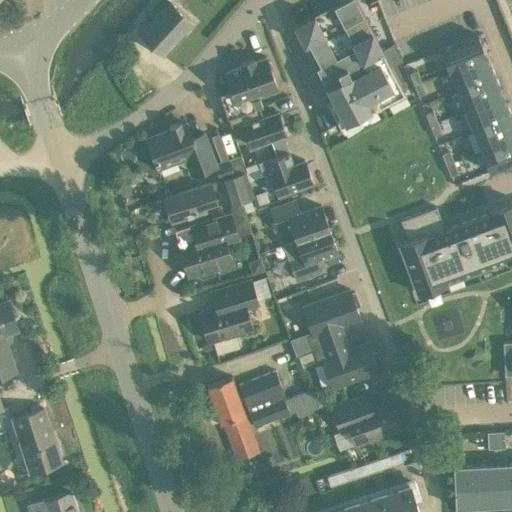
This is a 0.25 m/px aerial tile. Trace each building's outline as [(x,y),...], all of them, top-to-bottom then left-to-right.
[(339,0),(294,24),(316,66),(347,126),(405,95),(355,0),(339,0)] [(161,54),(191,23),(168,1),(138,32),(161,54)] [(449,69),(486,54),(477,33),(441,48),(449,69)] [(494,74),(486,54),(449,69),(457,89),(494,74)] [(227,116),(259,106),(258,105),(261,104),(258,95),(277,88),(271,72),(272,69),(269,61),(267,60),(265,56),(254,60),(253,58),(240,63),(241,65),(225,71),(232,90),(219,94),(227,116)] [(409,72),(414,84),(421,81),(417,69),(409,72)] [(466,109),(502,94),(494,74),(457,89),(466,109)] [(421,81),(414,84),(418,95),(426,92),(421,81)] [(510,114),(502,94),(466,109),(474,129),(510,114)] [(263,117),(259,106),(227,116),(232,129),(243,125),(251,146),(271,139),(276,156),(288,151),(282,135),(285,134),(277,111),(263,117)] [(430,124),(437,120),(433,109),(425,112),(430,124)] [(511,136),(511,118),(510,114),(474,129),(482,149),(511,136)] [(430,124),(434,135),(442,132),(437,120),(430,124)] [(180,122),(174,125),(169,126),(170,128),(146,137),(158,167),(177,160),(178,162),(185,165),(187,165),(191,174),(215,165),(216,164),(215,163),(205,136),(193,141),(185,122),(181,124),(180,122)] [(511,136),(482,149),(490,170),(511,160),(511,136)] [(442,152),(446,164),(454,160),(449,149),(442,152)] [(278,194),(312,182),(304,160),(292,164),(288,151),(276,156),(258,162),(263,176),(270,173),(278,194)] [(216,164),(215,165),(220,180),(234,175),(227,159),(215,163),(216,164)] [(446,164),(451,175),(458,172),(454,160),(446,164)] [(234,175),(220,180),(229,203),(240,199),(253,194),(244,170),(234,175)] [(171,219),(204,209),(203,204),(215,200),(210,182),(190,188),(179,192),(164,197),(171,219)] [(266,190),(256,193),(259,203),(269,200),(266,190)] [(240,199),(229,203),(232,212),(230,212),(232,221),(246,216),(240,199)] [(297,240),(329,228),(321,205),(300,213),(295,200),(271,209),(279,232),(293,227),(297,240)] [(446,282),(445,279),(506,257),(507,259),(511,257),(511,200),(489,209),(490,212),(445,228),(436,205),(401,219),(408,239),(400,242),(418,292),(446,282)] [(225,240),(237,237),(232,221),(230,212),(197,222),(202,238),(178,245),(188,275),(231,261),(225,240)] [(321,271),(316,257),(337,249),(329,228),(297,240),(284,245),(297,279),(321,271)] [(247,262),(250,274),(261,271),(259,260),(247,262)] [(245,305),(257,302),(250,279),(218,289),(222,304),(199,311),(200,315),(198,316),(197,318),(200,328),(202,329),(204,329),(208,340),(251,327),(245,305)] [(312,348),(346,336),(341,324),(360,317),(350,289),(303,306),(312,333),(308,335),(312,348)] [(6,330),(17,327),(8,300),(0,302),(0,373),(14,370),(5,341),(9,340),(6,330)] [(346,336),(312,348),(317,361),(322,359),(332,387),(379,370),(369,342),(350,348),(346,336)] [(511,340),(502,341),(504,374),(511,373),(511,340)] [(313,354),(300,358),(304,369),(317,364),(313,354)] [(297,416),(326,405),(308,389),(284,398),(273,371),(239,384),(254,425),(295,410),(297,416)] [(236,458),(257,450),(230,376),(206,384),(220,422),(222,421),(236,458)] [(356,442),(370,437),(397,426),(387,400),(377,403),(373,391),(331,406),(340,430),(350,427),(356,442)] [(29,470),(58,461),(41,408),(12,417),(29,470)] [(302,418),(292,423),(297,434),(303,431),(306,425),(302,418)] [(494,431),(495,447),(503,447),(502,430),(494,431)] [(495,447),(494,431),(486,431),(487,448),(495,447)] [(459,433),(450,433),(451,450),(460,449),(459,433)] [(393,454),(396,463),(402,461),(399,452),(393,454)] [(387,455),(390,465),(396,463),(393,454),(387,455)] [(381,457),(384,467),(390,465),(387,455),(381,457)] [(375,459),(378,469),(384,467),(381,457),(375,459)] [(369,461),(372,471),(378,469),(375,459),(369,461)] [(372,471),(369,461),(363,463),(366,473),(372,471)] [(511,462),(496,463),(498,503),(511,502),(511,462)] [(360,475),(366,473),(363,463),(357,465),(360,475)] [(474,464),(476,504),(498,503),(496,463),(474,464)] [(476,504),(474,464),(452,465),(454,505),(476,504)] [(351,467),(354,477),(360,475),(357,465),(351,467)] [(349,479),(354,477),(351,467),(349,468),(346,469),(349,479)] [(346,469),(340,471),(343,480),(349,479),(346,469)] [(343,480),(340,471),(334,472),(337,482),(343,480)] [(332,484),(337,482),(334,472),(329,474),(332,484)] [(323,511),(418,511),(415,503),(421,501),(414,482),(323,511)] [(75,511),(69,492),(43,500),(46,511),(75,511)]
